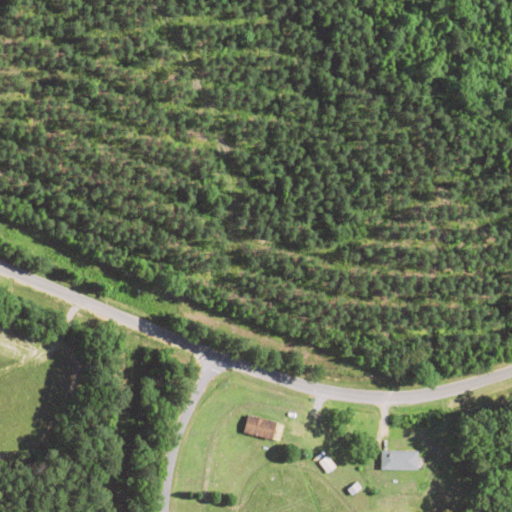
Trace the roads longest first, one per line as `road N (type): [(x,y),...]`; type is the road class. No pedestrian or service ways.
road 1 (residential): [(0,293),(208,386),(459,421),(511,401)]
road 2 (residential): [(152,511),(208,386)]
